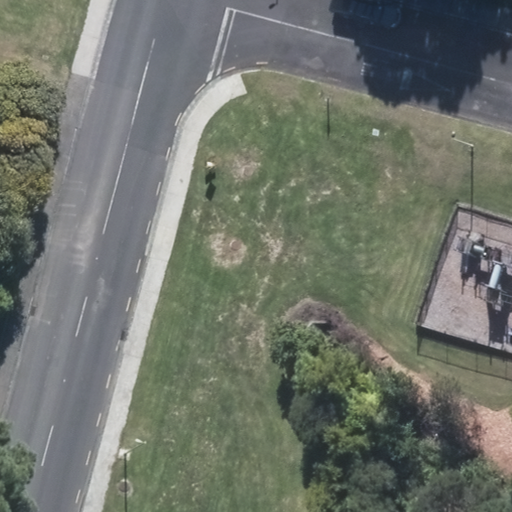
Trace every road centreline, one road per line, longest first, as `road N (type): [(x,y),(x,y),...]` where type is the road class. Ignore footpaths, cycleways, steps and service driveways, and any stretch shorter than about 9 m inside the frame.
road 1 (unclassified): [(29,511),(164,0)]
road 2 (residential): [(511,70),(245,0)]
